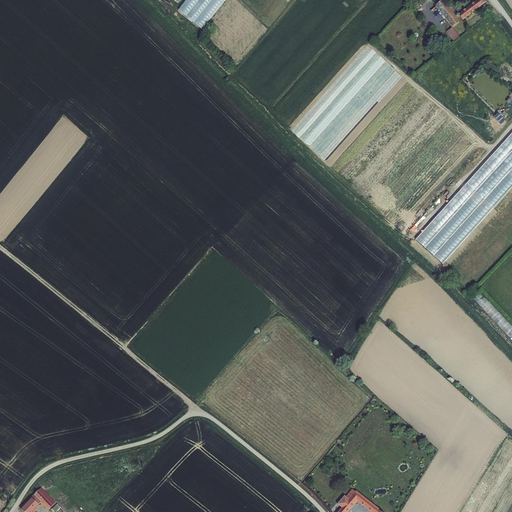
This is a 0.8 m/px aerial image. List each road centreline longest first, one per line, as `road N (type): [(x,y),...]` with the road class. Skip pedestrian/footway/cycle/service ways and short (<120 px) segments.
road 1 (track): [(196,413),(0,246)]
road 2 (unclassified): [(11,511),(48,467),(149,439),(196,413)]
road 3 (unclassified): [(323,511),(214,419),(196,413)]
